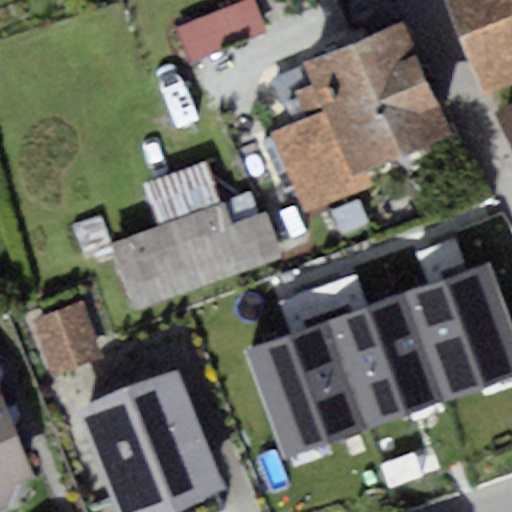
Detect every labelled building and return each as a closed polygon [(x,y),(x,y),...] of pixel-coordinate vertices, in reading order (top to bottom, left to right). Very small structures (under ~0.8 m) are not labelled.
[(256,0),(236,0),(175,25),(191,63),(269,31),(256,0)] [(511,0),(449,0),(487,96),(511,86),(511,0)] [(324,118),(278,134),(307,217),(382,191),(375,170),(446,144),(405,28),(305,64),(324,118)] [(511,106),(496,114),(511,147),(511,106)] [(265,196),(117,246),(141,314),(288,263),(265,196)] [(268,490),(419,444),(388,341),(435,327),(415,262),(217,323),(268,490)] [(88,311),(34,333),(55,385),(109,364),(88,311)] [(457,323),(391,346),(423,438),(490,415),(457,323)] [(183,377),(85,413),(121,511),(189,511),(227,498),(183,377)] [(0,385),(0,511),(19,511),(36,484),(0,385)]
